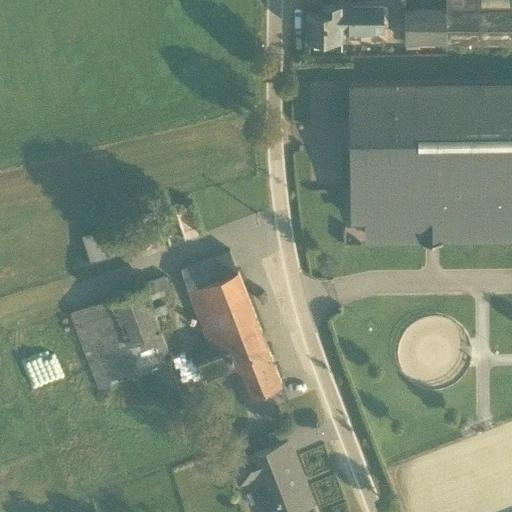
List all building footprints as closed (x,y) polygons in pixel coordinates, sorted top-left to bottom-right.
[(405,7),(404,41),(511,42),(511,0),(444,0),(444,7),(405,7)] [(383,3),(322,3),(322,10),(305,10),(305,37),(342,37),(342,31),(383,31),(383,3)] [(511,78),(349,81),(351,220),(364,220),(365,241),(511,238),(511,78)] [(78,234),(87,263),(136,249),(127,220),(78,234)] [(279,381),(235,269),(219,275),(212,256),(179,269),(210,346),(192,353),(202,377),(235,364),(247,394),(279,381)] [(161,275),(68,311),(97,387),(147,367),(164,408),(182,401),(165,356),(171,354),(149,298),(168,291),(161,275)] [(311,498),(287,438),(230,460),(239,483),(249,479),(262,511),(288,511),(287,508),(311,498)]
